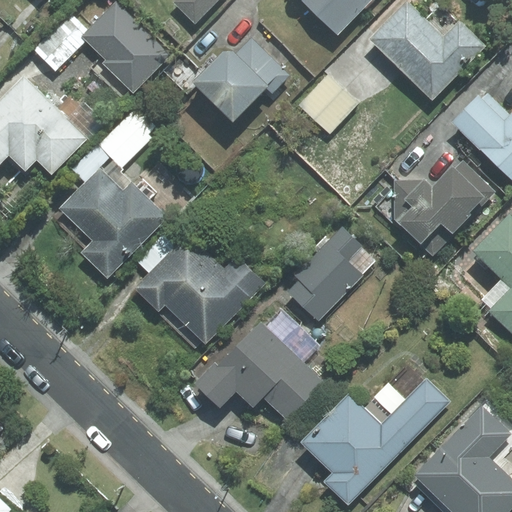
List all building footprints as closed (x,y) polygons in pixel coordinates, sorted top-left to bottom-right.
[(138,94),(177,54),(120,0),(91,30),(85,36),(90,40),(109,59),(106,62),(138,94)] [(200,22),(222,0),(180,0),(179,1),(200,22)] [(311,0),(345,32),(376,0),(311,0)] [(439,25),(413,0),(412,0),(376,37),(439,99),(491,47),(467,24),(463,19),(448,34),(439,25)] [(85,36),(91,30),(76,15),(40,49),(49,58),(60,70),(90,40),(85,36)] [(255,36),(243,48),(279,83),(277,85),(281,89),(295,74),(255,36)] [(277,85),(279,83),(243,48),(232,49),(202,79),(243,119),(277,85)] [(349,87),(332,72),(304,101),(336,131),(364,101),(349,87)] [(58,173),(93,138),(29,76),(0,105),(0,169),(16,154),(32,170),(43,158),(58,173)] [(511,117),(487,92),(461,119),(511,169),(511,117)] [(138,105),(101,143),(107,149),(114,156),(117,159),(126,167),(127,166),(155,138),(151,134),(159,126),(138,105)] [(76,168),(90,181),(104,166),(114,156),(101,143),(76,168)] [(467,158),(441,184),(433,177),(429,180),(402,179),(401,219),(414,232),(418,228),(430,240),(451,219),(461,230),(478,213),(476,210),(497,189),(467,158)] [(126,167),(117,159),(107,169),(128,189),(136,181),(126,171),(129,168),(127,166),(126,167)] [(107,169),(104,166),(90,181),(67,206),(87,226),(100,238),(93,245),(87,251),(113,277),(173,217),(136,181),(128,189),(107,169)] [(306,185),(298,193),(308,203),(316,194),(306,185)] [(511,215),(480,247),(483,250),(477,257),(489,269),(494,264),(511,281),(511,291),(495,309),(511,326),(511,215)] [(368,245),(349,226),(302,272),(307,277),(295,289),(324,319),(371,274),(354,258),(368,245)] [(229,266),(193,232),(179,246),(159,267),(141,286),(145,290),(166,310),(173,303),(190,320),(208,337),(212,341),(270,281),(242,253),(229,266)] [(153,261),(159,267),(179,246),(166,234),(146,254),(153,261)] [(173,303),(166,310),(163,313),(198,347),(208,337),(190,320),(173,303)] [(286,306),(271,322),(309,360),(324,344),(286,306)] [(224,359),(205,378),(217,390),(229,402),(243,388),(253,398),(260,405),(269,396),(292,419),(330,381),(309,360),(271,322),(269,320),(226,363),(224,359)] [(332,481),(354,503),(454,401),(430,378),(387,421),(356,391),(310,438),(314,442),(322,450),(340,468),(329,478),(332,481)] [(511,437),(511,429),(488,406),(422,471),(463,511),(511,511),(511,471),(495,454),(511,437)] [(0,511),(13,511),(18,507),(0,489),(0,511)]
